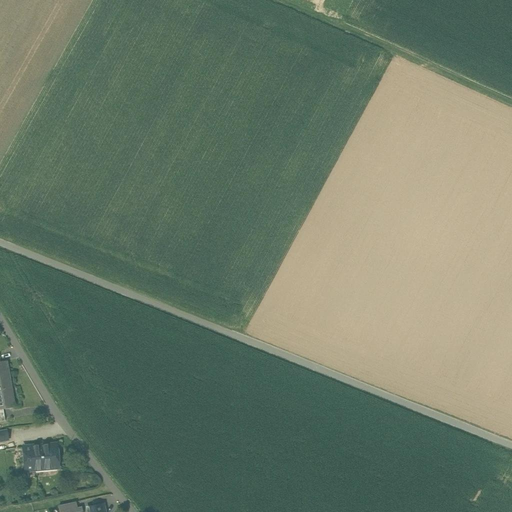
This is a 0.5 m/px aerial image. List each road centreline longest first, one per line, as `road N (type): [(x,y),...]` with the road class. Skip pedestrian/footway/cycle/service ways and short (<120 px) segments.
road 1 (unclassified): [(511,445),(0,243)]
road 2 (track): [(282,0),(511,103)]
road 3 (unclassified): [(131,511),(53,409),(0,318)]
